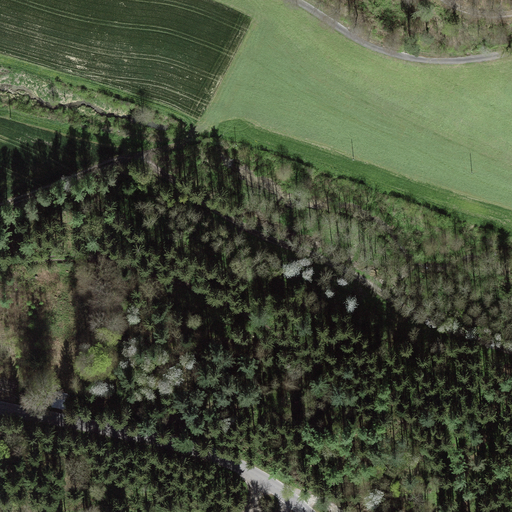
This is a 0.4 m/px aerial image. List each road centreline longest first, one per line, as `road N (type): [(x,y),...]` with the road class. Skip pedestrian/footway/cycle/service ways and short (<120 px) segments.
road 1 (track): [(0,206),(136,161),(237,224),(357,278),(418,317),(511,352)]
road 2 (tertiary): [(0,410),(195,450),(246,469),(305,511)]
road 3 (track): [(295,0),(366,44),(411,58),(467,60),(511,50)]
